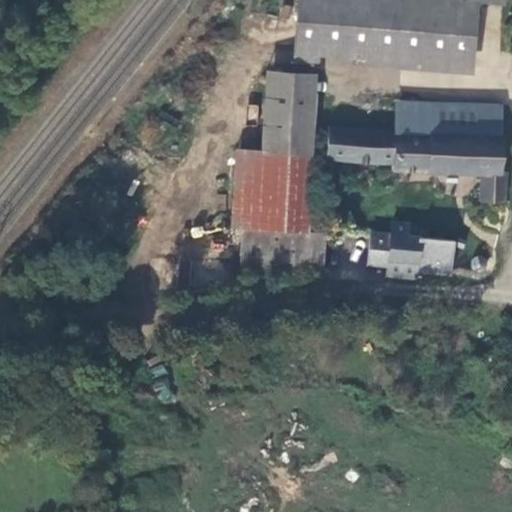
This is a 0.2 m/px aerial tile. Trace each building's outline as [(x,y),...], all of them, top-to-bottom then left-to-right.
[(469,61),(475,1),(465,0),(296,0),(292,44),(469,61)] [(319,73),(245,66),(240,122),(314,127),(319,73)] [(403,132),(500,138),(501,108),(403,104),(403,132)] [(231,224),(243,226),(306,230),(314,127),(240,122),(231,224)] [(403,132),(326,128),(325,159),(392,162),(392,173),(480,177),(478,203),(508,205),(508,175),(503,175),(503,138),(500,138),(403,132)] [(448,274),(451,241),(405,237),(406,225),(390,224),(389,235),(368,234),(365,265),(385,266),(384,276),(414,279),(414,271),(448,274)] [(306,230),(243,226),(240,267),(320,274),(323,232),(306,230)] [(473,276),(480,279),(486,278),(492,276),(493,268),(491,261),(485,257),(478,256),(471,262),(470,269),(473,276)]
